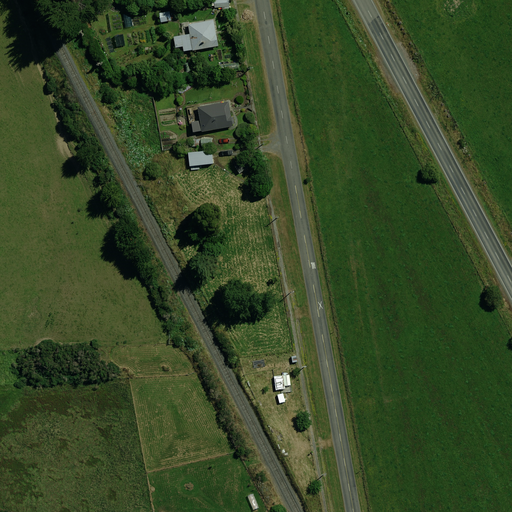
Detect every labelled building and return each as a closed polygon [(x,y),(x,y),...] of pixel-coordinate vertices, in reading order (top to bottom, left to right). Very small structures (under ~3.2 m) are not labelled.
[(215,0),(215,9),(223,8),(223,14),(229,14),(228,0),(215,0)] [(170,13),(160,14),(161,24),(172,22),(170,13)] [(184,53),(200,52),(200,51),(217,50),(216,23),(190,24),(190,36),(175,37),(176,49),(184,49),(184,53)] [(232,102),(199,107),(201,122),(192,123),(194,135),(236,129),(232,102)] [(213,137),(198,138),(198,153),(190,153),(190,167),(215,166),(213,137)]
